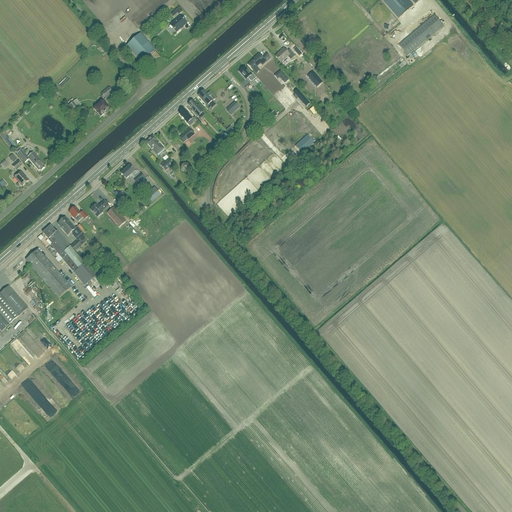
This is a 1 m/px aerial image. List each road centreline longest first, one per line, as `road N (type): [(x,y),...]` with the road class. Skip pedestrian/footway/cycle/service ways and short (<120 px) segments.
road 1 (unclassified): [(463,511),(213,218),(208,179),(241,140),(249,107),(218,65)]
road 2 (primary): [(0,260),(218,65)]
road 3 (unclassified): [(0,217),(146,87)]
road 4 (unclassified): [(146,87),(247,0)]
